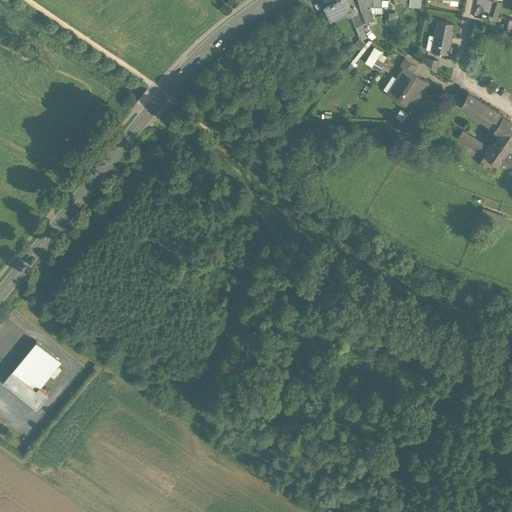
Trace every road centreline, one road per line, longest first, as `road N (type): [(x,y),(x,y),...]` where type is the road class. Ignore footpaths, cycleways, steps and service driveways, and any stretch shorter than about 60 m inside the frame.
road 1 (secondary): [(271,0),(194,59),(0,294)]
road 2 (track): [(402,511),(485,347)]
